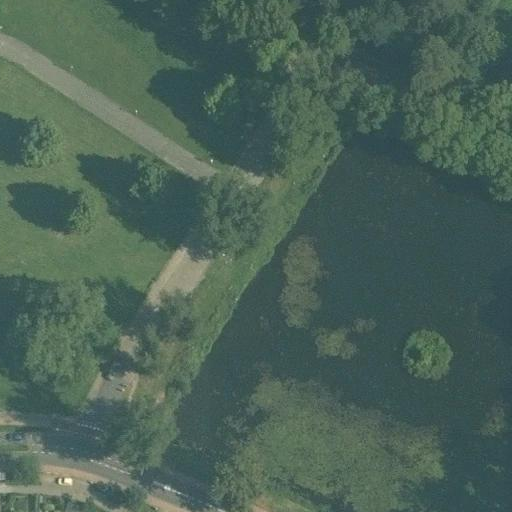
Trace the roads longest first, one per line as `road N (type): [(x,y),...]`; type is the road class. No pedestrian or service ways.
road 1 (residential): [(86,456),(127,362),(323,58)]
road 2 (residential): [(511,150),(323,58)]
road 3 (tertiary): [(86,456),(222,511)]
road 4 (residential): [(323,58),(207,0)]
